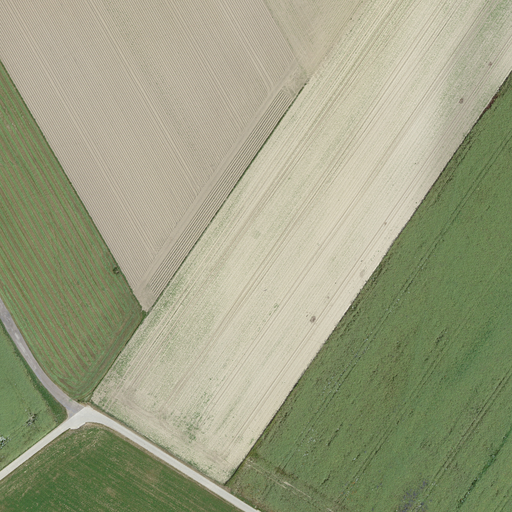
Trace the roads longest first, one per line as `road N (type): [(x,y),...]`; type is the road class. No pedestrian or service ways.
road 1 (unclassified): [(0,476),(88,415),(252,511)]
road 2 (track): [(0,307),(39,374),(82,416)]
